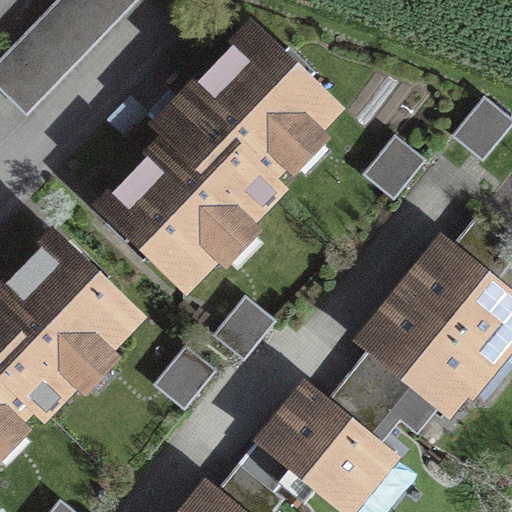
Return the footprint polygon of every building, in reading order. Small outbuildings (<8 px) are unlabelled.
[(61,0),(0,64),(0,85),(24,109),(129,0),(61,0)] [(172,136),(105,206),(185,283),(275,190),(264,179),(332,109),(305,83),(315,72),(289,47),(278,58),(251,32),(184,102),(181,99),(159,122),(172,136)] [(484,100),(455,136),(482,158),(511,122),(484,100)] [(395,139),(366,174),(393,196),(422,161),(395,139)] [(424,279),(409,297),(488,361),(511,332),(511,299),(491,283),(511,257),(511,250),(479,224),(455,253),(441,242),(416,273),(424,279)] [(0,433),(32,400),(43,411),(133,317),(52,240),(0,294),(0,433)] [(448,410),(488,361),(409,297),(395,315),(387,308),(361,340),(376,351),(352,380),(388,409),(412,381),(448,410)] [(245,299),(216,335),(243,357),(272,321),(245,299)] [(186,349),(157,384),(184,406),(213,371),(186,349)] [(388,409),(352,380),(329,409),(312,395),(296,414),(288,408),(263,439),(349,510),(391,459),(365,438),(388,409)] [(268,511),(279,499),(243,470),(219,499),(205,487),(184,511),(268,511)] [(71,511),(60,503),(52,511),(71,511)]
